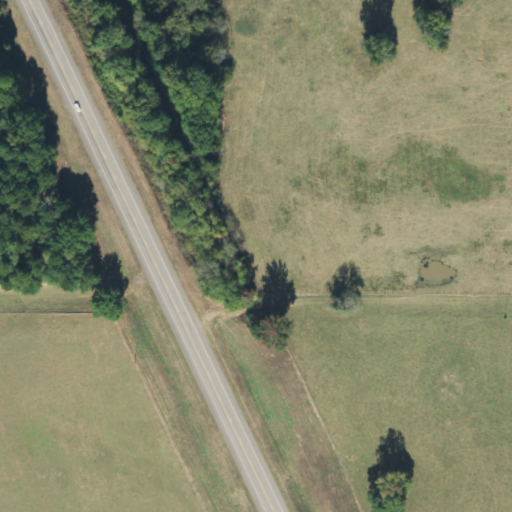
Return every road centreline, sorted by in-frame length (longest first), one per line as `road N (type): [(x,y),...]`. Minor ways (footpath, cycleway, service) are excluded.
road 1 (primary): [(29,0),(274,511)]
road 2 (residential): [(187,327),(248,290),(511,294)]
